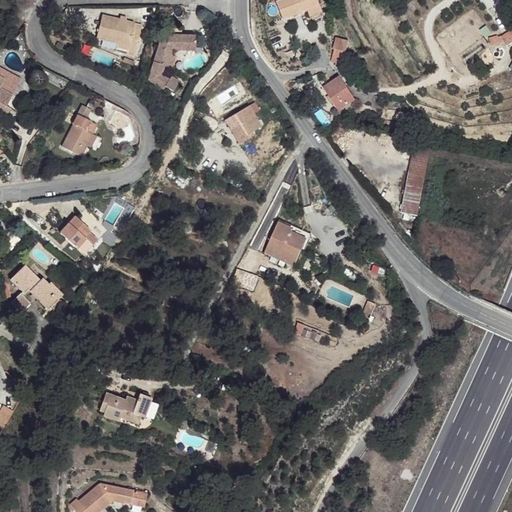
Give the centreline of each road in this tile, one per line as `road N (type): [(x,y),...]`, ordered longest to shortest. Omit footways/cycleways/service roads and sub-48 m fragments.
road 1 (residential): [(105,0),(52,6),(29,27),(29,42),(46,66),(127,107),(139,125),(140,163),(110,188),(0,203)]
road 2 (tertiary): [(419,279),(242,42),(235,0)]
road 3 (residential): [(313,511),(324,485),(405,383),(427,332),(419,279)]
road 4 (unknown): [(319,68),(367,95),(432,85),(446,73),(437,26),(457,0)]
road 5 (motorway): [(511,320),(424,511)]
